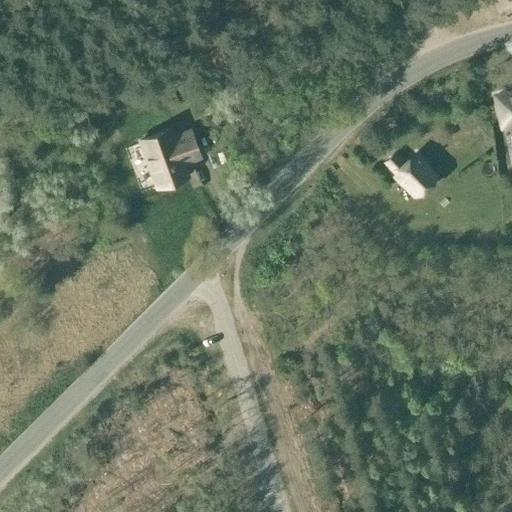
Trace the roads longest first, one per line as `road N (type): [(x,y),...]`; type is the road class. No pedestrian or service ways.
road 1 (unknown): [(317,0),(274,115),(323,182),(246,256),(236,281),(306,511)]
road 2 (tertiary): [(208,263),(412,64),(511,41)]
road 3 (tertiary): [(0,465),(208,263)]
road 4 (unclassified): [(208,263),(280,511)]
